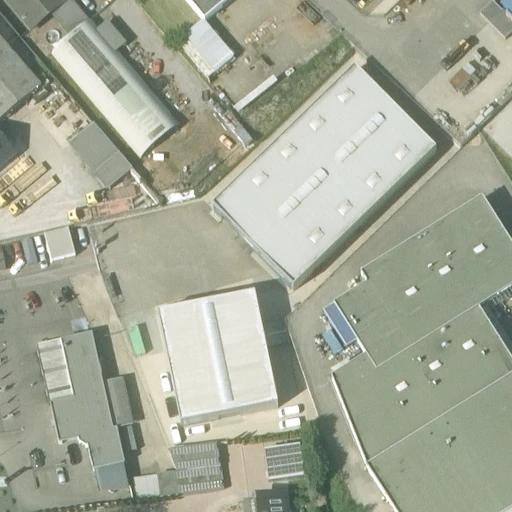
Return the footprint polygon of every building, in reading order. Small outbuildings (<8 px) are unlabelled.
[(4,0),(31,32),(53,13),(68,1),(66,0),(64,0),(61,3),(59,0),(4,0)] [(182,0),(204,26),(235,0),(182,0)] [(59,28),(70,41),(88,26),(68,1),(53,13),(63,24),(59,28)] [(511,5),(502,16),(507,20),(511,15),(511,5)] [(479,18),(505,44),(511,36),(511,28),(505,22),(507,20),(502,16),(492,6),(479,18)] [(92,22),(88,26),(70,41),(51,57),(140,162),(181,128),(118,53),(100,31),(92,22)] [(107,24),(100,31),(118,53),(126,47),(107,24)] [(238,66),(204,26),(180,47),(213,86),(238,66)] [(0,124),(41,90),(0,41),(0,124)] [(291,291),(293,294),(436,153),(371,87),(354,70),(212,211),(214,213),(214,214),(290,292),(291,291)] [(70,146),(109,193),(132,174),(131,174),(132,173),(93,126),(70,146)] [(0,141),(0,167),(13,157),(0,141)] [(333,310),(356,346),(366,361),(376,377),(478,312),(511,290),(511,250),(481,202),(361,278),(367,289),(333,310)] [(44,237),(51,264),(75,258),(68,231),(44,237)] [(254,298),(157,318),(181,430),(277,410),(266,352),(261,328),(254,298)] [(356,346),(333,310),(323,316),(346,353),(356,346)] [(332,384),(366,473),(511,380),(511,365),(478,312),(376,377),(366,361),(332,384)] [(273,326),(278,349),(289,347),(284,324),(273,326)] [(278,349),(273,326),(261,328),(266,352),(278,349)] [(92,473),(124,467),(117,432),(112,433),(102,386),(92,336),(61,342),(73,402),(50,407),(58,446),(78,442),(78,445),(85,449),(88,449),(92,473)] [(38,347),(50,407),(73,402),(61,342),(38,347)] [(511,511),(511,380),(366,473),(391,511),(511,511)] [(112,433),(117,432),(133,428),(123,381),(102,386),(112,433)] [(301,445),(269,449),(272,482),(305,478),(301,445)] [(178,475),(181,499),(220,494),(217,470),(214,447),(187,450),(190,474),(178,475)] [(190,474),(187,450),(169,452),(178,475),(190,474)] [(124,467),(92,473),(98,498),(130,495),(124,467)] [(178,475),(159,478),(162,501),(181,499),(178,475)] [(133,481),(136,505),(162,501),(159,478),(133,481)] [(284,511),(283,501),(243,506),(243,511),(284,511)]
